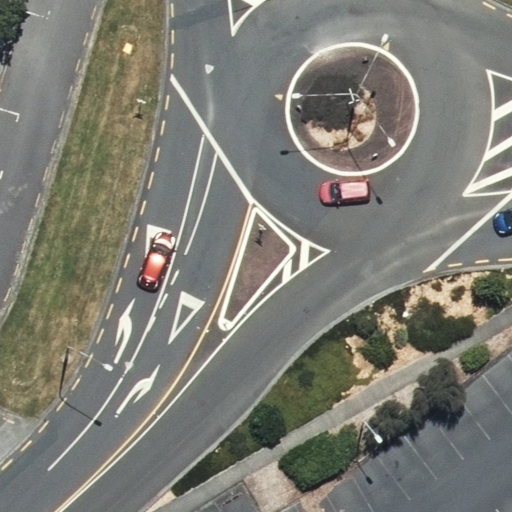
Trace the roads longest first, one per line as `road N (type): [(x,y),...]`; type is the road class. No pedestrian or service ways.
road 1 (secondary): [(303,217),(220,339),(116,462),(62,511)]
road 2 (secondary): [(289,29),(336,9),(404,19),(453,66),(465,133)]
road 3 (secondary): [(303,217),(258,174),(243,114),(256,67),(289,29)]
road 4 (secondary): [(465,133),(446,183),(406,217),(354,230),(303,217)]
